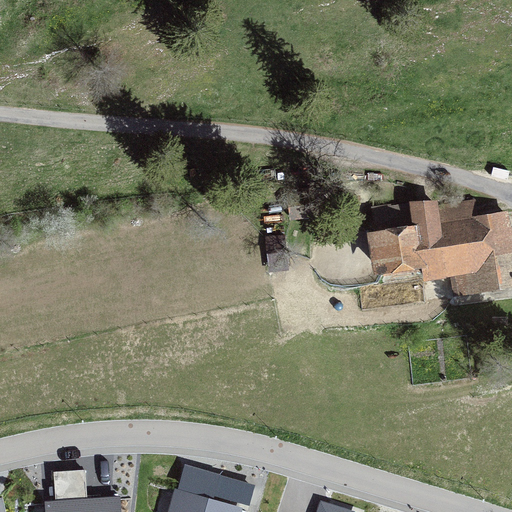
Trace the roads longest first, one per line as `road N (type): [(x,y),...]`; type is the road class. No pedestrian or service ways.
road 1 (residential): [(0,114),(371,153),(511,196)]
road 2 (residential): [(472,511),(208,438),(125,433),(0,453)]
